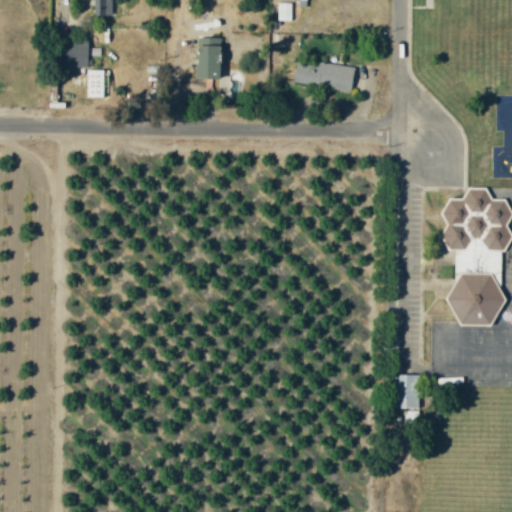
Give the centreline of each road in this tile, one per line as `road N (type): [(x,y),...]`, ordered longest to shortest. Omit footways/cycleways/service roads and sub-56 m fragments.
road 1 (residential): [(404,127),(0,125)]
road 2 (residential): [(407,0),(404,159)]
